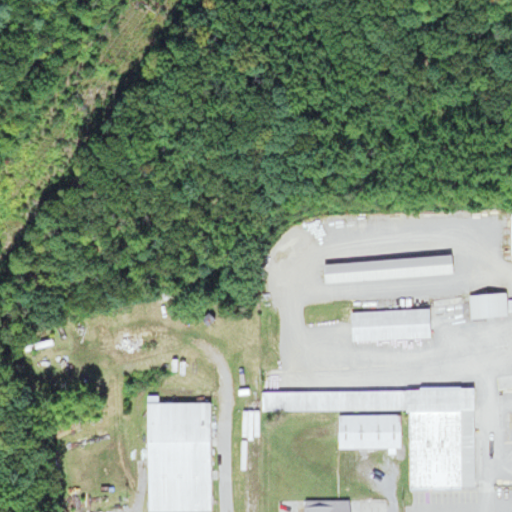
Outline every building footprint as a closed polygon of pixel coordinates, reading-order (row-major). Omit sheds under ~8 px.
[(316,264),(318,283),(447,276),(446,257),(316,264)] [(502,294),(463,295),(464,319),(502,318),(502,294)] [(345,342),(423,340),(422,310),(344,313),(345,342)] [(256,391),(256,414),(332,413),(332,450),(404,450),(404,490),(468,490),(468,391),(256,391)] [(209,511),(210,403),(145,403),(144,418),(149,418),(148,511),(209,511)] [(342,511),(343,502),(299,502),(298,511),(342,511)]
